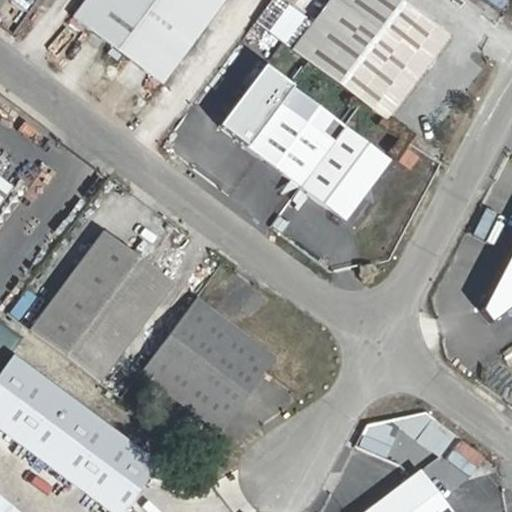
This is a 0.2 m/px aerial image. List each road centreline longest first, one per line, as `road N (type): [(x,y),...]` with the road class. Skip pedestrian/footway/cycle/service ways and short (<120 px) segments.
road 1 (unclassified): [(0,61),(376,340)]
road 2 (unclassified): [(511,90),(376,340)]
road 3 (unclassified): [(376,340),(511,439)]
road 4 (unclassified): [(376,340),(290,471)]
